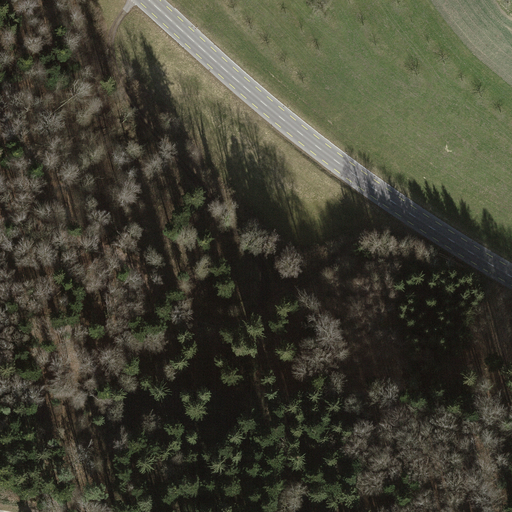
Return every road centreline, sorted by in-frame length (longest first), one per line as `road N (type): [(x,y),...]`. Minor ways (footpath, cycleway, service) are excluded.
road 1 (track): [(0,230),(58,231),(229,327),(256,311),(269,291),(262,260),(117,81),(113,34),(135,0)]
road 2 (tertiary): [(146,0),(332,159),(511,279)]
